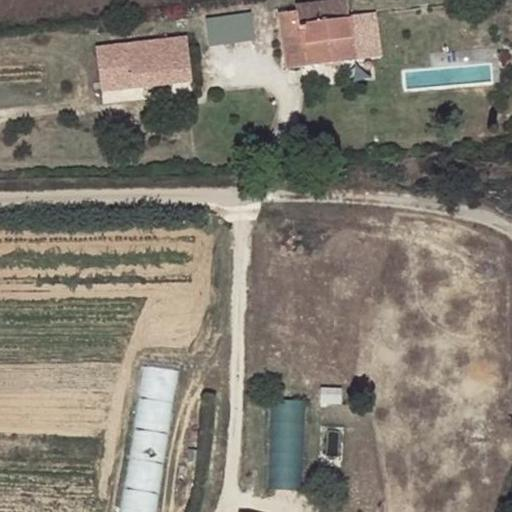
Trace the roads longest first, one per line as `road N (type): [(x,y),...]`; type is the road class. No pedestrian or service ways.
road 1 (track): [(241,192),(236,421),(223,511)]
road 2 (track): [(241,192),(483,217),(511,231)]
road 3 (track): [(0,196),(241,192)]
